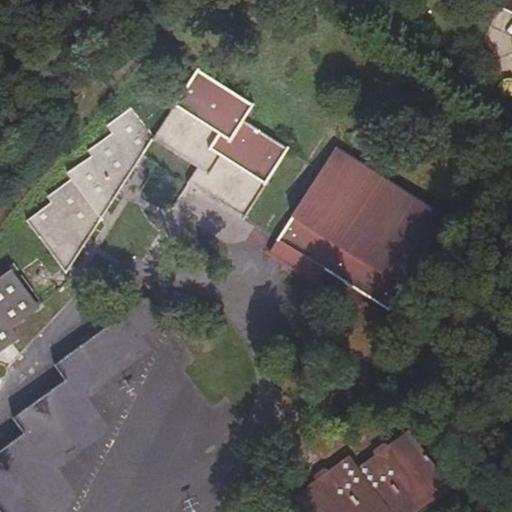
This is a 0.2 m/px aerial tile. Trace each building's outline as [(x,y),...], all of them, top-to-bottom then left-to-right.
[(511,0),(509,0),(502,18),(511,22),(511,0)] [(146,102),(46,220),(76,262),(163,131),(208,159),(198,174),(255,211),(303,141),(260,112),(269,98),(209,59),(200,73),(165,127),(146,102)] [(347,138),(285,234),(308,249),(313,241),(333,254),(328,262),(398,307),(424,265),(436,272),(470,217),(347,138)] [(285,234),(276,247),(320,276),(328,262),(333,254),(313,241),(308,249),(285,234)] [(0,277),(0,354),(5,351),(0,343),(0,340),(27,322),(22,313),(48,294),(19,253),(0,277)] [(171,306),(158,286),(62,353),(73,370),(19,406),(31,423),(0,443),(0,489),(14,511),(35,511),(76,484),(54,451),(106,415),(85,385),(152,338),(144,325),(171,306)] [(460,489),(413,423),(363,459),(353,447),(301,484),(321,511),(387,511),(394,507),(397,511),(412,511),(439,494),(443,500),(460,489)]
